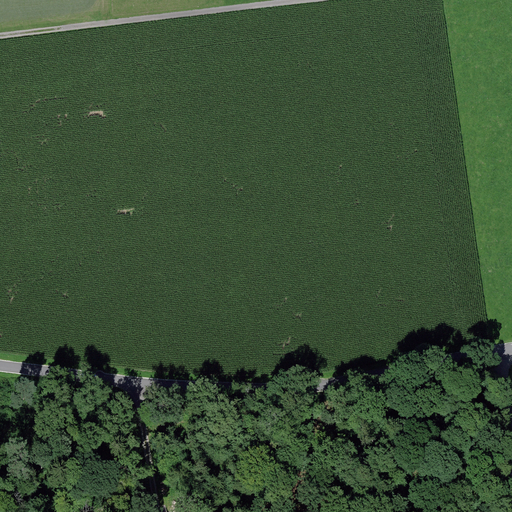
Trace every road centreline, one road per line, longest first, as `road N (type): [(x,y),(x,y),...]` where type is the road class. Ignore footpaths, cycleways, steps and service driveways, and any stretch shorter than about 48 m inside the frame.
road 1 (unclassified): [(0,365),(316,386),(511,349)]
road 2 (track): [(316,0),(0,37)]
road 3 (track): [(136,380),(153,511)]
